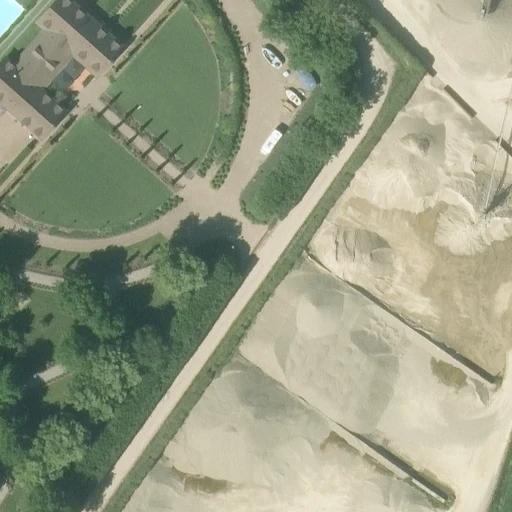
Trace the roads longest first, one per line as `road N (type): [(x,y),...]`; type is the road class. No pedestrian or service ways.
road 1 (track): [(100,511),(373,111)]
road 2 (unknown): [(511,122),(495,119),(379,0)]
road 3 (unclassified): [(373,111),(393,76),(321,0)]
road 4 (unknown): [(511,400),(468,511)]
